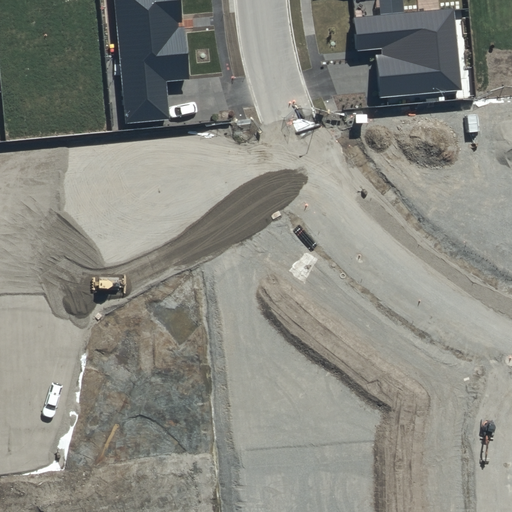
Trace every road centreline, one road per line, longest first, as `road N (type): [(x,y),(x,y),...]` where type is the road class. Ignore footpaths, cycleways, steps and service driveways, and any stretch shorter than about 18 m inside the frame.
road 1 (residential): [(261,0),(287,113),(339,216),(425,297),(511,346)]
road 2 (residential): [(511,386),(494,475),(497,511)]
